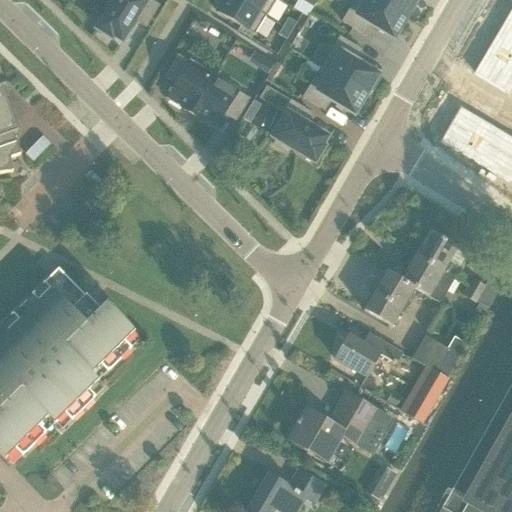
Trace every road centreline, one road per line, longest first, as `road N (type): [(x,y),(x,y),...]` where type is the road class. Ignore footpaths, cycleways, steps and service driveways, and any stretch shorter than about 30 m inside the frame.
road 1 (residential): [(295,291),(0,4)]
road 2 (residential): [(165,511),(295,291)]
road 3 (residential): [(295,291),(380,140)]
road 4 (residential): [(380,140),(462,0)]
road 5 (residential): [(511,223),(380,140)]
